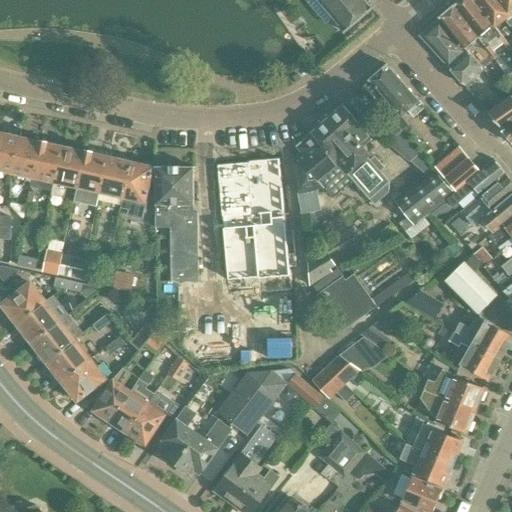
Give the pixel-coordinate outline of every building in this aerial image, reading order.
[(304,0),(311,6),(317,1),(345,32),(372,8),(364,0),(304,0)] [(511,51),(493,26),(472,0),(462,0),(455,6),(454,6),(454,7),(469,27),(484,46),(493,58),(501,52),(511,68),(511,51)] [(501,3),(498,0),(472,0),(493,26),(503,20),(509,26),(511,23),(511,11),(511,10),(504,1),(501,3)] [(511,0),(498,0),(501,3),(504,1),(511,10),(511,11),(511,0)] [(469,27),(454,7),(441,17),(440,19),(466,53),(467,52),(483,69),(493,58),(484,46),(469,27)] [(466,53),(440,19),(420,36),(421,37),(420,37),(449,69),(455,63),(466,53)] [(467,52),(466,53),(455,63),(449,69),(466,88),(484,71),(483,69),(467,52)] [(388,65),(363,87),(373,98),(388,115),(402,130),(409,125),(402,117),(409,111),(414,117),(425,107),(388,65)] [(506,76),(495,84),(502,92),(511,84),(506,76)] [(503,130),(511,123),(511,96),(487,112),(502,130),(502,129),(503,130)] [(294,166),(292,166),(298,193),(324,187),(332,196),(351,178),(346,172),(349,170),(375,197),(389,184),(389,178),(379,168),(384,164),(376,156),(372,160),(366,154),(368,152),(360,144),(370,136),(343,106),(311,133),(312,133),(296,147),(302,154),(300,156),(297,159),(293,162),(294,166)] [(388,115),(380,122),(392,137),(387,142),(409,160),(409,159),(425,174),(395,198),(410,216),(414,221),(422,215),(439,201),(441,203),(446,199),(453,194),(439,177),(433,170),(420,153),(402,130),(388,115)] [(511,123),(503,130),(511,140),(511,123)] [(18,145),(20,137),(0,132),(0,133),(0,172),(11,174),(11,173),(13,166),(18,145)] [(32,178),(40,141),(40,140),(39,141),(20,137),(18,145),(13,166),(11,173),(11,174),(31,179),(32,178)] [(53,182),(61,146),(48,143),(48,142),(40,141),(32,178),(31,179),(29,187),(51,192),(52,184),(53,182)] [(51,192),(50,196),(64,199),(67,187),(75,189),(76,189),(76,187),(83,157),(84,151),(61,146),(53,182),(52,184),(51,192)] [(459,147),(433,169),(439,177),(453,194),(480,173),(459,147)] [(76,189),(73,203),(95,208),(98,194),(103,171),(106,156),(93,153),(85,151),(84,151),(83,157),(76,187),(76,189)] [(103,171),(98,194),(121,199),(122,198),(127,176),(130,162),(106,156),(103,171)] [(248,163),(217,167),(231,283),(263,279),(263,280),(294,276),(280,158),(248,162),(248,163)] [(453,194),(446,199),(452,205),(472,189),(479,197),(506,175),(494,160),(486,167),(480,173),(453,194)] [(123,200),(120,209),(128,211),(126,216),(143,220),(147,205),(154,167),(130,162),(127,176),(122,198),(121,199),(123,200)] [(198,281),(199,272),(198,213),(192,213),(192,205),(194,205),(194,167),(154,167),(157,227),(172,227),(171,281),(198,281)] [(467,219),(458,227),(464,233),(471,228),(473,226),(481,219),(511,193),(511,181),(506,175),(479,197),(485,205),(481,208),(479,206),(466,218),(467,219)] [(511,193),(481,219),(492,232),(511,216),(511,193)] [(410,216),(399,225),(411,239),(429,224),(422,215),(414,221),(410,216)] [(0,226),(11,227),(11,217),(0,216),(0,226)] [(491,234),(488,236),(494,244),(501,238),(509,232),(511,236),(511,216),(492,232),(490,233),(491,234)] [(0,239),(11,239),(11,227),(0,226),(0,239)] [(47,250),(42,271),(58,275),(60,266),(63,253),(65,243),(50,240),(48,250),(47,250)] [(482,247),(474,255),(485,267),(493,259),(482,247)] [(326,249),(307,261),(309,287),(312,285),(332,272),(330,269),(336,266),(326,249)] [(17,266),(35,270),(38,260),(19,256),(17,266)] [(511,259),(502,267),(509,276),(509,277),(511,274),(511,259)] [(445,281),(479,314),(497,296),(463,263),(445,281)] [(0,266),(0,278),(4,284),(19,272),(18,270),(0,266)] [(58,275),(81,281),(82,279),(84,271),(60,266),(58,275)] [(91,281),(91,282),(108,286),(111,274),(93,271),(91,281)] [(116,272),(113,289),(131,293),(135,276),(116,272)] [(503,273),(494,280),(498,284),(507,278),(503,273)] [(376,306),(354,274),(345,280),(342,276),(331,284),(326,278),(314,286),(319,293),(316,295),(342,331),(368,312),(376,306)] [(84,284),(56,278),(54,286),(82,293),(84,284)] [(16,324),(45,301),(33,285),(28,284),(1,305),(9,315),(8,318),(12,322),(15,323),(16,324)] [(511,285),(503,292),(509,299),(510,299),(511,297),(511,285)] [(504,304),(502,305),(511,317),(511,297),(510,299),(509,299),(504,304)] [(31,343),(60,320),(45,301),(16,324),(24,334),(23,337),(27,341),(30,342),(31,343)] [(389,313),(380,319),(401,330),(405,322),(389,313)] [(99,332),(112,321),(107,315),(94,326),(99,332)] [(474,342),(501,359),(507,349),(509,350),(511,343),(511,341),(511,339),(511,336),(480,318),(474,330),(460,322),(455,331),(474,342)] [(60,320),(31,343),(39,353),(38,356),(42,361),(45,361),(46,363),(72,344),(76,340),(60,320)] [(145,343),(154,332),(145,325),(130,343),(139,351),(145,343)] [(371,328),(361,335),(364,337),(379,347),(382,350),(389,340),(371,328)] [(501,359),(474,342),(455,331),(449,341),(459,347),(461,343),(470,348),(461,365),(488,381),(491,377),(492,378),(497,370),(495,369),(501,359)] [(155,332),(154,332),(145,343),(158,352),(167,342),(155,332)] [(339,356),(341,358),(351,369),(379,347),(364,337),(339,356)] [(76,340),(72,344),(46,363),(54,372),(53,375),(57,380),(60,380),(61,382),(91,360),(76,340)] [(326,371),(343,386),(356,374),(351,369),(341,358),(326,371)] [(178,359),(171,370),(180,377),(188,365),(178,359)] [(91,360),(61,382),(68,391),(68,394),(72,399),(75,400),(77,403),(106,380),(107,379),(91,360)] [(115,376),(92,411),(99,416),(98,418),(106,423),(108,422),(109,422),(114,415),(134,387),(125,381),(131,373),(123,368),(115,376)] [(287,383),(271,371),(247,375),(218,413),(247,435),(287,383)] [(343,386),(326,371),(315,382),(330,398),(343,386)] [(444,371),(437,383),(429,380),(424,391),(458,404),(475,411),(485,388),(444,371)] [(289,385),(316,409),(325,398),(299,375),(289,385)] [(114,415),(109,422),(116,427),(115,429),(124,435),(125,433),(126,433),(132,425),(151,399),(154,394),(146,389),(145,388),(148,384),(139,378),(134,387),(114,415)] [(132,425),(126,433),(134,439),(133,440),(141,446),(142,444),(145,446),(169,411),(175,402),(165,396),(157,390),(154,394),(151,399),(132,425)] [(458,404),(424,391),(422,397),(437,419),(437,420),(467,432),(475,411),(458,404)] [(191,477),(194,472),(197,467),(203,471),(232,431),(219,421),(205,440),(187,427),(196,415),(186,408),(161,442),(166,445),(160,454),(177,466),(177,470),(184,475),(187,474),(191,477)] [(364,451),(342,432),(331,422),(317,441),(328,448),(320,457),(344,478),(364,451)] [(453,464),(463,441),(423,423),(413,446),(453,464)] [(241,455),(215,490),(218,493),(220,496),(226,501),(229,501),(234,505),(255,475),(256,476),(261,470),(256,466),(276,437),(262,427),(241,455)] [(453,464),(413,446),(407,443),(400,459),(416,466),(413,473),(444,486),(453,464)] [(392,476),(364,451),(344,478),(338,485),(346,491),(355,480),(361,479),(363,476),(375,474),(386,484),(392,476)] [(255,475),(234,505),(244,511),(252,511),(278,477),(270,471),(263,481),(256,476),(255,475)] [(338,485),(344,478),(337,472),(331,479),(338,485)] [(430,511),(432,511),(442,490),(413,477),(403,500),(430,511)] [(290,498),(278,511),(315,511),(303,502),(300,506),(290,498)]
